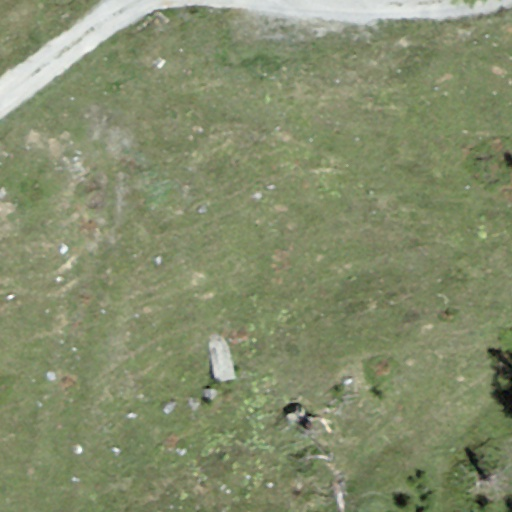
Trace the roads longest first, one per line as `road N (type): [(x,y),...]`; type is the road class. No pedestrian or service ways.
road 1 (track): [(0,88),(114,16),(176,0)]
road 2 (track): [(250,0),(342,13),(429,0)]
